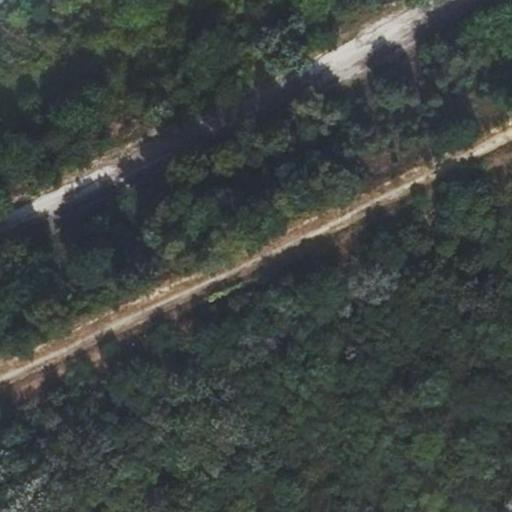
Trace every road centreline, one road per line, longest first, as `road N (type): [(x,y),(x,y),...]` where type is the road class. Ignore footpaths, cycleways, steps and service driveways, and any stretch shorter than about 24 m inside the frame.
road 1 (track): [(0,379),(511,137)]
road 2 (track): [(0,228),(448,0)]
